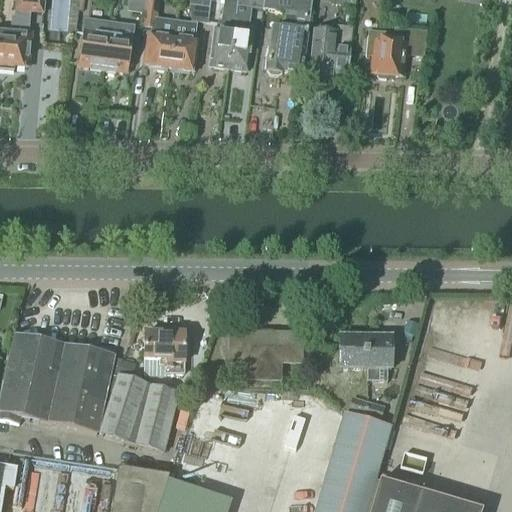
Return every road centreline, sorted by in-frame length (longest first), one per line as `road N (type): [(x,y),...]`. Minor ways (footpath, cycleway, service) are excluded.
road 1 (residential): [(0,155),(511,166)]
road 2 (residential): [(0,273),(511,277)]
road 3 (residential): [(0,437),(33,434),(146,461)]
